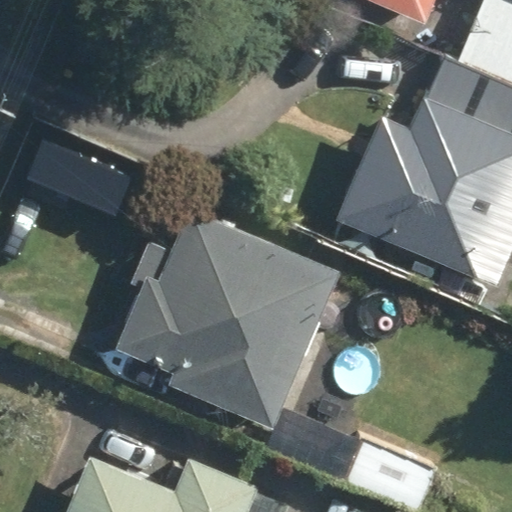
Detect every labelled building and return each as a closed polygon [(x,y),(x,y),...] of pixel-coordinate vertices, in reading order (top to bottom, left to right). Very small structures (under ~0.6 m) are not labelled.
[(417,112),(388,100),(342,208),(502,276),(511,252),(511,0),(482,0),(461,50),(446,43),(417,112)] [(404,0),(430,11),(434,0),(404,0)] [(347,257),(195,193),(176,240),(154,231),(136,274),(145,277),(119,339),(171,361),(168,369),(280,416),(347,257)] [(178,479),(91,443),(62,511),(259,511),(251,509),(265,476),(192,446),(178,479)] [(431,511),(403,501),(398,511),(431,511)]
